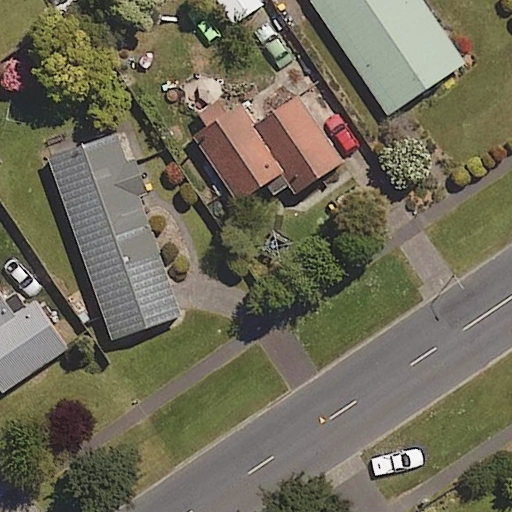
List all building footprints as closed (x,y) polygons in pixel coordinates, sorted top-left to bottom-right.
[(260,1),(259,0),(216,0),(231,21),(260,1)] [(312,0),(385,110),(460,60),(420,0),(312,0)] [(278,168),(291,188),(337,158),(286,82),(241,112),(232,99),(188,128),(234,197),(278,168)] [(150,190),(135,148),(122,153),(114,130),(47,154),(110,335),(177,312),(137,195),(150,190)] [(17,313),(0,288),(0,389),(66,345),(36,301),(17,313)]
